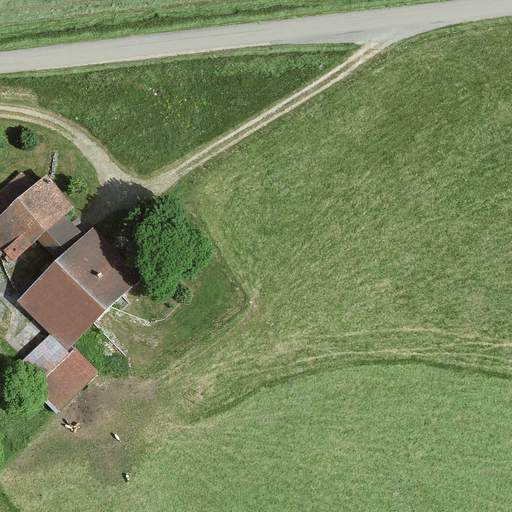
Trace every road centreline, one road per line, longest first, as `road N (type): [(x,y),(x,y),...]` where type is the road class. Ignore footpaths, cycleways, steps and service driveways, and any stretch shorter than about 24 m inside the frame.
road 1 (tertiary): [(511,5),(0,63)]
road 2 (track): [(0,119),(23,117),(85,140),(135,201),(358,59),(401,18)]
